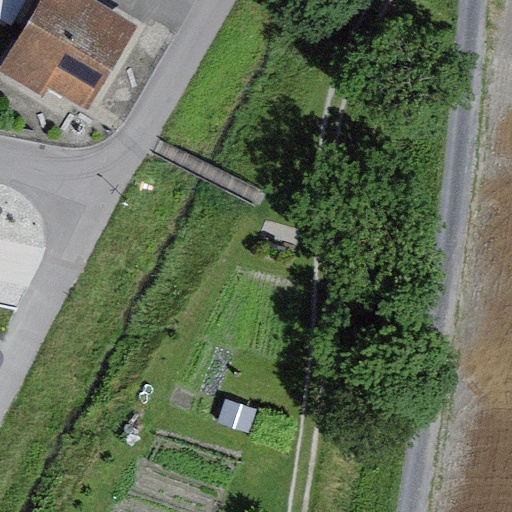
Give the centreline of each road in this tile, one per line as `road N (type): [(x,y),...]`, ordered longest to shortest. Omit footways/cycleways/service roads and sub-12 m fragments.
road 1 (track): [(307,511),(330,359),(333,209),(358,55),(391,0)]
road 2 (track): [(483,0),(471,166),(420,511)]
road 3 (residential): [(0,179),(100,203),(215,0)]
road 4 (track): [(100,203),(0,388)]
